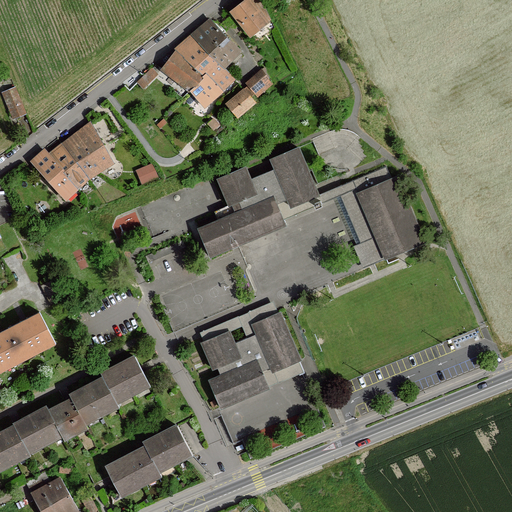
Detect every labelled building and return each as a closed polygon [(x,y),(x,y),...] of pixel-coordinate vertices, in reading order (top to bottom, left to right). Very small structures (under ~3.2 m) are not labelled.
[(264,0),(249,0),(233,11),(253,36),(271,22),(268,18),(271,15),(264,0)] [(243,50),(212,19),(178,50),(164,69),(193,91),(207,107),(226,91),(225,90),(237,79),(226,69),(243,50)] [(140,82),(139,82),(145,89),(160,74),(154,68),(140,82)] [(264,70),(249,83),(260,96),(274,83),(264,70)] [(4,93),(15,119),(29,113),(18,87),(4,93)] [(246,90),(229,104),(240,117),(257,102),(246,90)] [(46,149),(33,161),(68,200),(91,178),(115,163),(92,123),(64,144),(50,154),(46,149)] [(287,197),(291,206),(319,194),(299,146),(270,158),(274,167),(287,197)] [(152,163),(136,170),(142,185),(160,177),(152,163)] [(250,177),(245,165),(216,177),(228,204),(256,192),(250,177)] [(358,193),(392,178),(387,166),(354,180),(357,188),(341,195),(361,242),(377,236),(358,193)] [(274,167),(250,177),(256,192),(228,204),(213,210),(217,219),(273,195),(275,202),(287,197),(274,167)] [(392,178),(358,193),(377,236),(386,258),(426,241),(398,176),(392,178)] [(287,197),(275,202),(283,219),(316,206),(314,202),(321,199),(322,203),(341,195),(357,188),(354,180),(319,194),(291,206),(287,197)] [(275,202),(273,195),(217,219),(197,227),(209,256),(285,223),(283,219),(275,202)] [(354,245),(363,267),(386,258),(377,236),(361,242),(354,245)] [(254,322),(279,312),(274,300),(249,311),(254,322)] [(243,325),(248,336),(258,331),(254,322),(249,311),(239,315),(243,325)] [(301,358),(281,311),(279,312),(254,322),(258,331),(274,370),(299,359),(301,358)] [(0,385),(2,384),(0,381),(0,374),(57,345),(41,313),(0,334),(0,385)] [(239,315),(201,331),(205,341),(231,330),(243,325),(239,315)] [(236,341),(231,330),(205,341),(216,368),(218,367),(242,356),(236,341)] [(242,356),(218,367),(221,373),(257,357),(269,385),(304,371),(299,359),(274,370),(258,331),(248,336),(236,341),(242,356)] [(16,425),(0,433),(0,473),(33,456),(32,455),(65,438),(67,442),(91,429),(89,426),(122,408),(120,404),(153,387),(137,356),(104,374),(106,377),(72,394),(74,398),(49,411),(47,407),(15,423),(16,425)] [(221,373),(210,378),(222,406),(269,385),(257,357),(221,373)] [(195,456),(180,426),(147,442),(149,446),(109,467),(124,497),(164,477),(162,473),(195,456)] [(81,511),(64,478),(34,494),(43,511),(81,511)]
